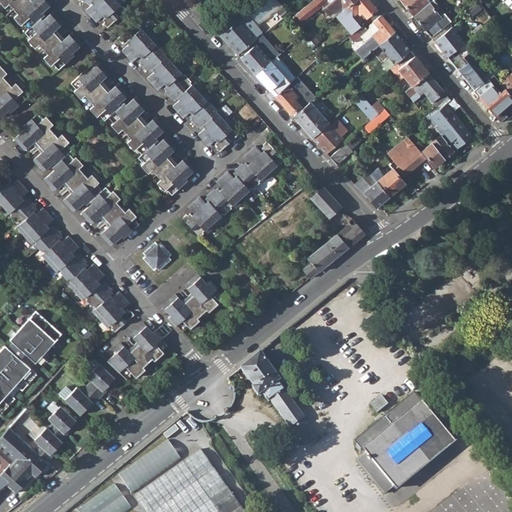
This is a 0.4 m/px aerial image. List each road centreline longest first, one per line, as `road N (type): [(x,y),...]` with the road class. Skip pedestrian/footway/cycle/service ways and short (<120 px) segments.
road 1 (residential): [(386,240),(168,0)]
road 2 (residential): [(64,0),(214,167)]
road 3 (tertiary): [(209,377),(386,240)]
road 4 (tertiary): [(43,511),(209,377)]
road 5 (residential): [(507,148),(385,0)]
road 6 (residential): [(109,262),(0,142)]
road 7 (residential): [(209,377),(109,262)]
road 8 (tertiary): [(507,148),(386,240)]
road 9 (residential): [(109,262),(214,167)]
